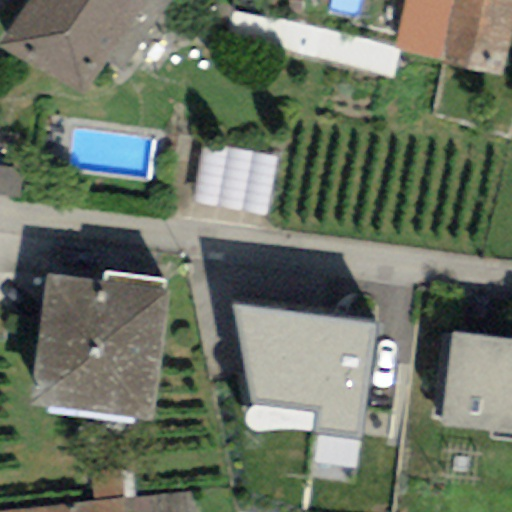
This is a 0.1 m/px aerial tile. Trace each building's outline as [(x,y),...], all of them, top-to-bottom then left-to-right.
[(170,0),(28,0),(0,43),(0,48),(85,94),(107,63),(125,72),(170,0)] [(511,0),(404,0),(394,51),(442,61),(441,65),(502,78),(511,26),(511,0)] [(276,158),(201,143),(189,201),(264,216),(276,158)] [(22,169),(0,166),(0,196),(19,198),(22,169)] [(100,283),(47,275),(29,403),(149,419),(168,281),(102,272),(100,283)] [(375,326),(231,305),(251,405),(317,411),(314,435),(360,438),(375,326)] [(511,340),(453,333),(440,427),(490,433),(489,441),(511,443),(511,340)] [(194,511),(192,494),(135,500),(132,468),(90,472),(93,504),(10,511),(194,511)]
